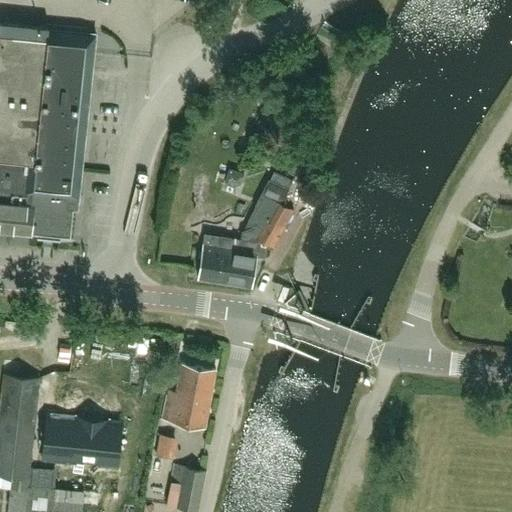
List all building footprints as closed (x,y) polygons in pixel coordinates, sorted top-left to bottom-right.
[(0,200),(32,203),(29,231),(71,235),(73,207),(78,208),(85,133),(95,33),(52,28),(52,24),(2,19),(1,32),(0,32),(0,200)] [(264,255),(267,242),(275,246),(294,210),(284,204),(288,189),(287,188),(292,180),(274,170),(256,204),(257,204),(250,218),(255,221),(254,226),(243,231),(241,242),(206,236),(199,277),(252,287),(258,254),(264,255)] [(0,228),(29,231),(32,203),(0,200),(0,228)] [(205,426),(216,368),(182,361),(176,392),(168,390),(163,418),(205,426)] [(27,489),(39,376),(4,372),(0,414),(0,473),(12,475),(11,487),(27,489)] [(116,464),(120,432),(104,430),(105,422),(59,417),(54,456),(116,464)] [(168,504),(198,510),(205,469),(175,464),(168,504)] [(82,511),(85,489),(32,485),(31,492),(13,490),(11,511),(82,511)]
